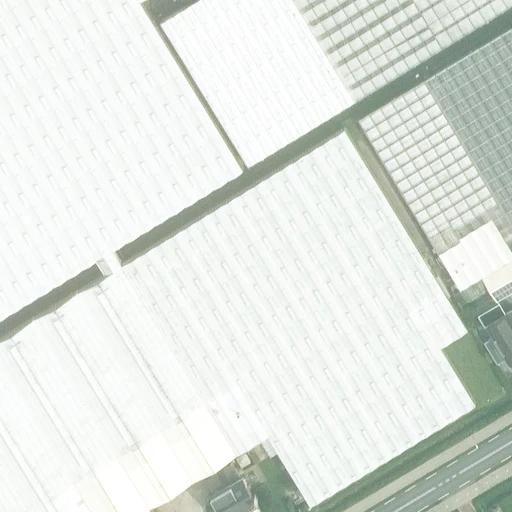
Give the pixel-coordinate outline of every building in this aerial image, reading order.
[(0,0),(0,315),(95,257),(103,252),(111,248),(242,167),(140,1),(139,0),(0,0)] [(511,0),(192,0),(158,21),(246,162),(247,164),(511,1),(511,0)] [(404,200),(435,255),(458,242),(456,239),(489,219),(511,256),(511,22),(445,62),(357,119),(404,200)] [(92,511),(73,480),(204,402),(236,452),(267,434),(307,504),(381,460),(473,406),(432,337),(459,321),(401,221),(347,128),(234,196),(154,243),(121,264),(106,273),(0,338),(0,511),(92,511)] [(496,299),(511,289),(511,256),(489,219),(456,239),(458,242),(435,255),(457,292),(482,276),(496,299)] [(479,314),(493,336),(485,341),(497,362),(505,357),(509,364),(511,362),(511,307),(503,313),(498,303),(479,314)] [(145,511),(143,507),(236,452),(204,402),(73,480),(92,511),(145,511)] [(246,454),(237,460),(243,470),(252,464),(246,454)] [(240,511),(244,511),(258,505),(240,474),(238,475),(230,461),(214,470),(223,485),(208,494),(218,511),(237,511),(240,510),(240,511)]
